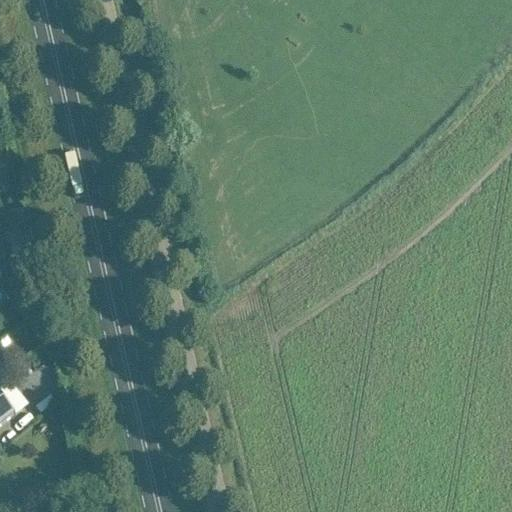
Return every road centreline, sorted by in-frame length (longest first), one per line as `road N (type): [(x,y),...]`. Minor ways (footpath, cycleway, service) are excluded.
road 1 (primary): [(158,511),(40,0)]
road 2 (unclassified): [(220,511),(103,0)]
